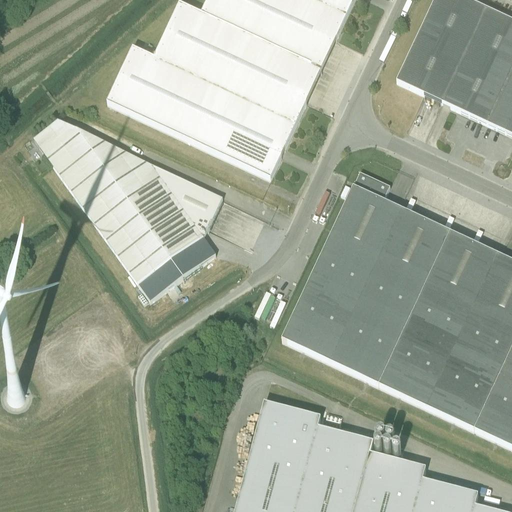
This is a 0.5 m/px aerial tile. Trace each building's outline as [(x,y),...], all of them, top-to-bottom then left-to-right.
[(272,186),(361,0),(212,0),(203,20),(181,9),(155,64),(133,54),(108,108),(272,186)] [(511,25),(458,0),(436,0),(396,86),(511,140),(511,25)] [(35,145),(150,309),(217,261),(205,245),(224,205),(60,126),(35,145)] [(511,266),(383,206),(390,192),(360,178),(282,345),(511,452),(511,266)] [(16,415),(31,409),(24,390),(9,396),(16,415)] [(478,511),(481,503),(424,489),(428,475),(373,462),(376,450),(321,436),(323,425),(267,411),(242,511),(478,511)]
